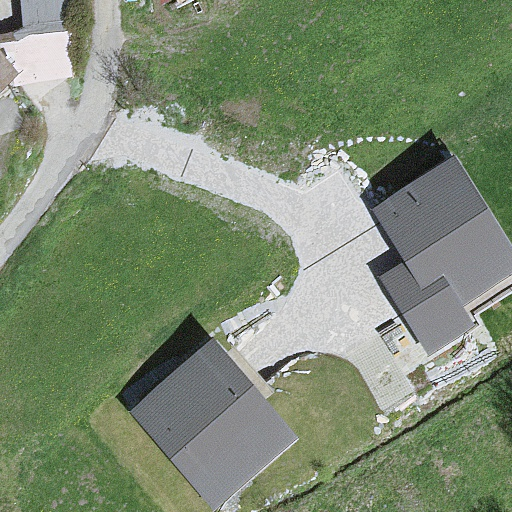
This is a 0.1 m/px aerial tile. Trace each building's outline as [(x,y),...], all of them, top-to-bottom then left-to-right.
[(73,0),(21,0),(24,33),(76,28),(73,0)] [(161,0),(167,13),(198,0),(161,0)] [(0,40),(0,102),(30,78),(0,40)] [(511,296),(511,253),(461,167),(377,216),(409,272),(388,284),(433,362),(485,331),(477,317),(511,296)] [(228,511),(305,450),(222,349),(135,420),(211,511),(228,511)]
